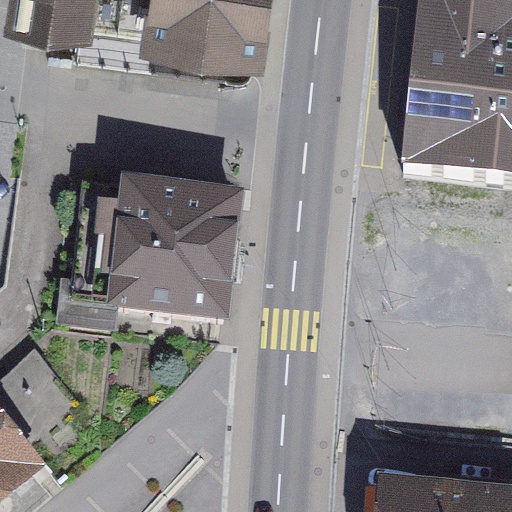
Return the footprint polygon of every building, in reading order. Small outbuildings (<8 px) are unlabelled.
[(267,0),(15,0),(11,34),(259,66),(267,0)] [(511,0),(426,0),(409,178),(511,188),(511,0)] [(248,213),(135,201),(121,326),(235,338),(248,213)] [(0,411),(0,511),(28,511),(61,486),(0,411)] [(509,511),(510,500),(379,491),(377,511),(509,511)]
